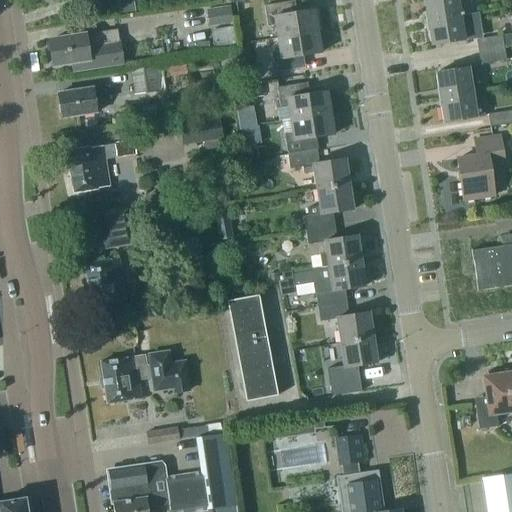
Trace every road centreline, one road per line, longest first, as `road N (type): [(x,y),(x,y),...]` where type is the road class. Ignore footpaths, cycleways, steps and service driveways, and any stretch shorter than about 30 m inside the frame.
road 1 (tertiary): [(54,511),(41,353),(11,223),(0,89)]
road 2 (residential): [(419,348),(362,0)]
road 3 (residential): [(444,511),(419,348)]
